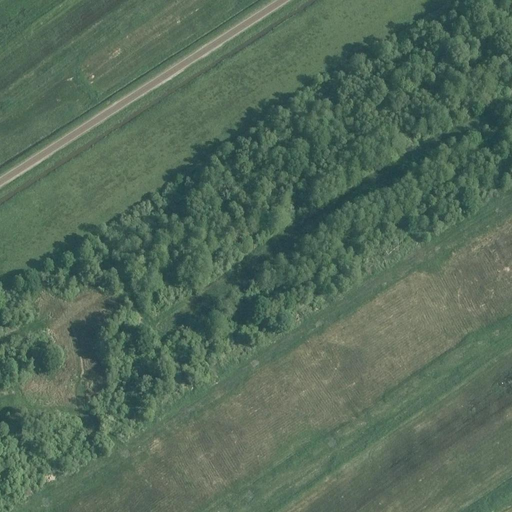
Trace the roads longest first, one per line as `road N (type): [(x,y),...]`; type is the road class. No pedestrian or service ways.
road 1 (track): [(511,197),(24,511)]
road 2 (unclassified): [(0,182),(282,0)]
road 3 (track): [(246,511),(511,333)]
